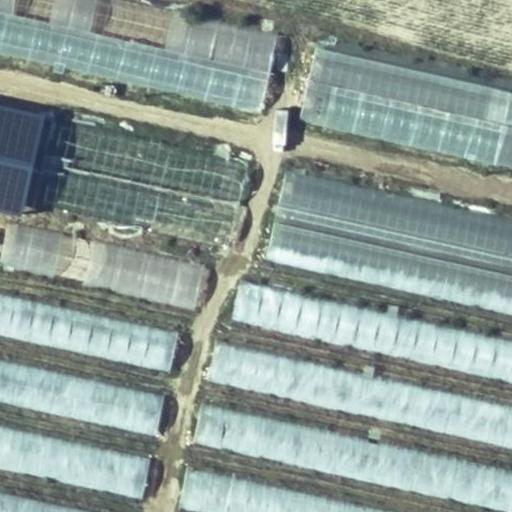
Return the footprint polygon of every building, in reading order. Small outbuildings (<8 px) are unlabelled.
[(0,7),(0,90),(254,147),(272,68),(0,7)] [(511,120),(311,76),(293,155),(511,204),(511,120)] [(10,142),(0,139),(0,181),(1,181),(10,142)] [(49,151),(31,230),(226,274),(244,194),(49,151)] [(511,253),(283,202),(265,282),(511,336),(511,253)] [(205,289),(12,246),(1,293),(194,335),(205,289)] [(511,364),(240,304),(231,344),(511,406),(511,364)] [(175,354),(0,315),(0,356),(167,393),(175,354)] [(511,429),(214,363),(205,402),(511,470),(511,429)] [(0,420),(153,454),(162,415),(0,379),(0,420)] [(511,511),(511,492),(200,423),(192,463),(413,511),(511,511)] [(140,511),(148,476),(0,443),(0,484),(124,511),(140,511)] [(308,511),(187,485),(180,511),(308,511)]
